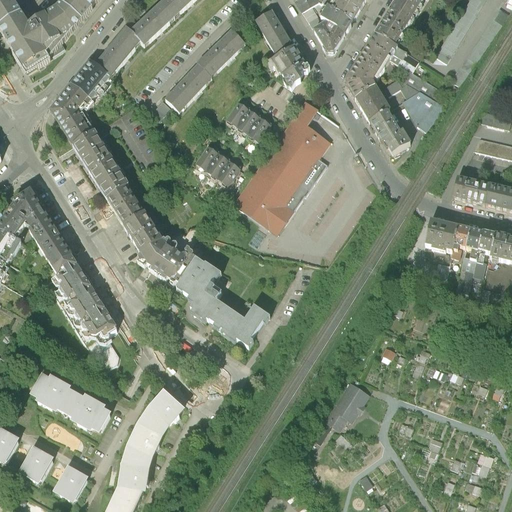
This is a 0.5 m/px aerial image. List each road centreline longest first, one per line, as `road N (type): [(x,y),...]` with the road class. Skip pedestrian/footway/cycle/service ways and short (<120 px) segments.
road 1 (residential): [(328,77),(400,192),(430,209),(511,227)]
road 2 (residential): [(29,153),(127,305)]
road 3 (residential): [(10,127),(56,89),(130,0)]
road 4 (residential): [(213,410),(230,398),(234,372),(127,305)]
road 5 (residential): [(127,305),(159,366),(213,410)]
